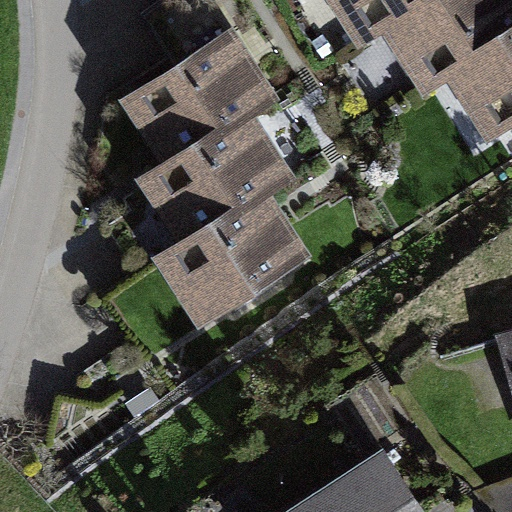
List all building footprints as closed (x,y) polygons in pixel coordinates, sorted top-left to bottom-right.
[(323,0),(357,54),(387,36),(444,0),(323,0)] [(426,99),(451,84),(511,46),(511,0),(444,0),(387,36),(426,99)] [(124,110),(161,171),(249,117),(274,102),(237,41),(124,110)] [(511,46),(451,84),(491,148),(511,134),(511,46)] [(140,184),(179,248),(267,195),(289,182),(249,117),(161,171),(140,184)] [(307,260),(267,195),(179,248),(159,261),(199,326),(307,260)] [(445,511),(402,440),(281,511),(445,511)]
